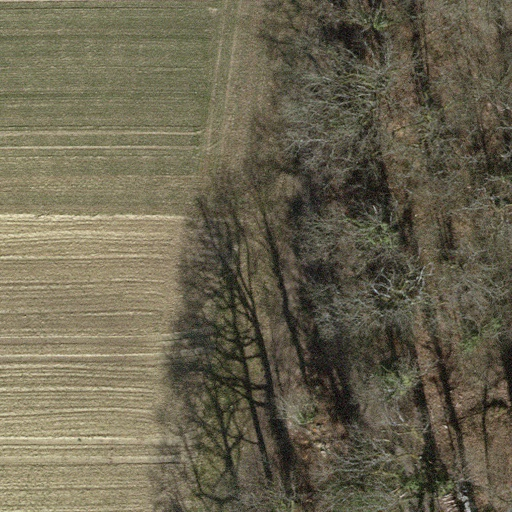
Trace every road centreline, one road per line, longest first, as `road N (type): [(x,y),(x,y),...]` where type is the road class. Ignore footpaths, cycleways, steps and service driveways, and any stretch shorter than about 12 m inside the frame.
road 1 (track): [(447,511),(307,195)]
road 2 (track): [(307,195),(254,511)]
road 3 (track): [(335,0),(307,195)]
